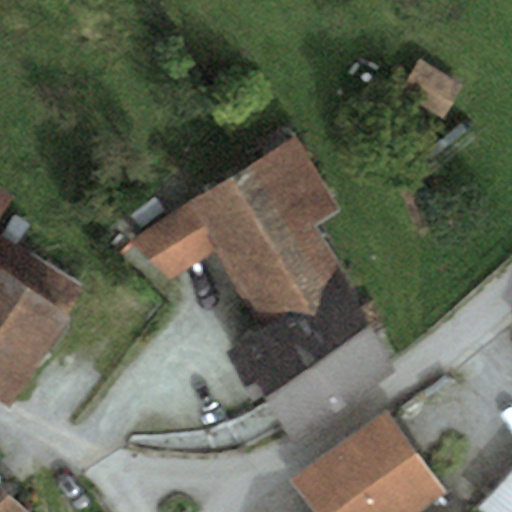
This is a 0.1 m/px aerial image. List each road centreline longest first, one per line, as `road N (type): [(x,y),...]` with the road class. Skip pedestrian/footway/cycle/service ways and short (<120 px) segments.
road 1 (residential): [(234,511),(258,481),(511,296)]
road 2 (residential): [(0,408),(104,461),(130,511)]
